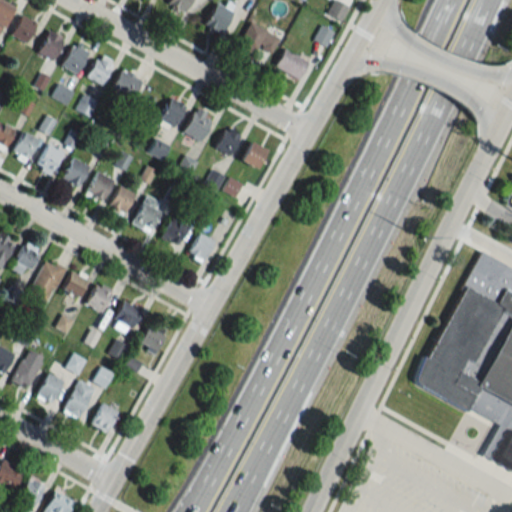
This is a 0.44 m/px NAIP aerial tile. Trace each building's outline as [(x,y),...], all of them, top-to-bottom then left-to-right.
[(0,0),(0,31),(13,5),(0,0)] [(167,0),(165,5),(182,14),(188,0),(167,0)] [(335,0),(330,0),(324,13),(339,21),(347,7),(335,0)] [(214,2),(202,24),(219,34),(231,12),(214,2)] [(35,23),(20,14),(8,34),(22,43),(35,23)] [(248,22),(234,46),(251,55),(257,43),(260,45),(258,48),(268,54),(277,38),(248,22)] [(318,24),(310,39),(325,47),(333,32),(318,24)] [(61,37),(46,29),(34,52),(50,60),(61,37)] [(76,74),(86,48),(68,41),(59,67),(76,74)] [(281,48),(271,65),(296,80),(306,63),(281,48)] [(83,76),(100,85),(112,61),(95,53),(83,76)] [(108,89),(130,100),(140,79),(118,68),(108,89)] [(56,82),(48,97),(63,105),(72,90),(56,82)] [(81,93),(73,108),(88,116),(96,102),(81,93)] [(170,129),(183,105),(167,96),(154,120),(170,129)] [(199,141),(211,114),(192,105),(180,133),(199,141)] [(0,150),(2,151),(12,129),(0,123),(0,150)] [(211,147),(227,156),(238,135),(222,127),(211,147)] [(23,162),(35,139),(21,131),(8,154),(23,162)] [(152,137),(144,152),(159,160),(168,146),(152,137)] [(254,169),(264,150),(247,141),(237,161),(254,169)] [(32,167),(49,175),(60,151),(43,143),(32,167)] [(76,188),(85,164),(68,157),(58,180),(76,188)] [(110,179),(94,171),(82,194),(99,202),(110,179)] [(232,196),(238,184),(226,178),(220,190),(232,196)] [(104,207),(119,216),(133,194),(118,184),(104,207)] [(146,233),(160,204),(143,195),(128,223),(146,233)] [(156,237),(174,246),(185,226),(167,217),(156,237)] [(184,254),(200,262),(212,240),(196,232),(184,254)] [(0,265),(12,240),(0,233),(0,265)] [(8,268),(22,276),(37,249),(23,241),(8,268)] [(511,271),(475,251),(454,289),(457,290),(420,358),(417,356),(408,377),(408,380),(410,384),(413,386),(460,412),(463,408),(494,425),(476,455),(511,474),(511,271)] [(45,301),(63,269),(44,258),(26,290),(45,301)] [(59,288),(75,297),(85,277),(69,269),(59,288)] [(98,312),(110,289),(94,281),(83,304),(98,312)] [(125,334),(138,310),(120,299),(106,324),(125,334)] [(163,329),(146,322),(136,347),(153,354),(163,329)] [(0,373),(11,353),(0,347),(0,373)] [(9,381),(25,389),(40,357),(24,349),(9,381)] [(61,381),(46,372),(32,395),(46,404),(61,381)] [(91,387),(74,379),(60,411),(77,418),(91,387)] [(87,424),(104,433),(116,410),(100,401),(87,424)] [(0,485),(9,490),(20,470),(0,459),(0,485)] [(30,508),(42,483),(26,475),(14,500),(30,508)] [(64,511),(71,500),(52,490),(39,511),(64,511)]
